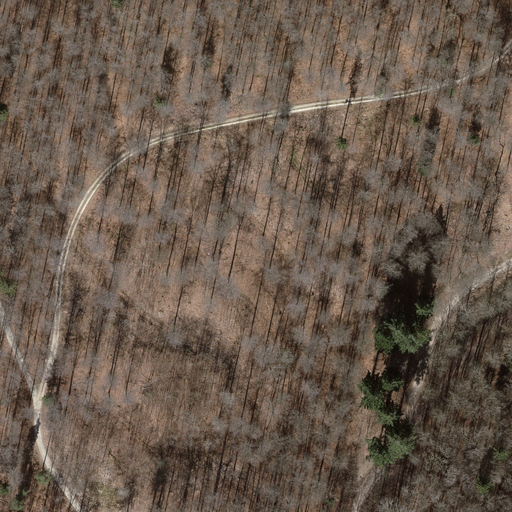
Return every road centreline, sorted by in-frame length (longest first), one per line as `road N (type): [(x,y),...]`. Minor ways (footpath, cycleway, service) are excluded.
road 1 (track): [(37,417),(68,238),(108,171),(149,142),(188,129),(428,93),(511,44)]
road 2 (track): [(511,262),(465,291),(436,323),(401,429),(354,511)]
road 3 (track): [(401,429),(493,319),(511,310)]
